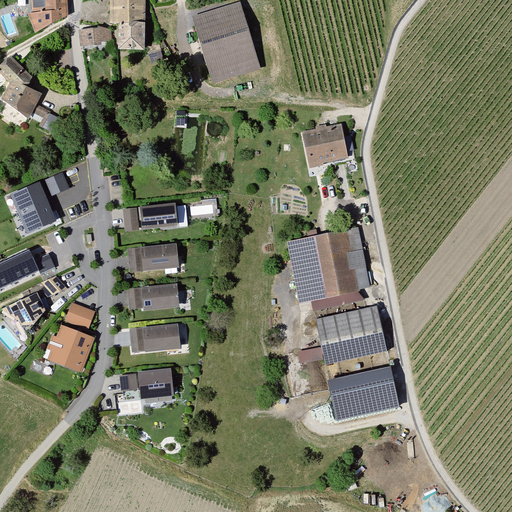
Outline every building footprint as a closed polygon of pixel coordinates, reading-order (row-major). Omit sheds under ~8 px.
[(30,0),(30,14),(24,16),(33,37),(68,17),(65,12),(65,0),(30,0)] [(98,28),(76,31),(79,49),(92,47),(108,48),(108,51),(142,52),(144,0),(107,0),(107,21),(98,21),(98,28)] [(238,4),(190,17),(197,45),(210,87),(260,71),(244,34),(238,4)] [(32,79),(7,57),(0,65),(0,77),(8,86),(0,99),(0,102),(12,112),(26,121),(40,95),(26,90),(32,79)] [(29,118),(47,126),(53,113),(35,105),(29,118)] [(340,125),(300,133),(302,153),(308,171),(348,162),(340,125)] [(58,173),(48,176),(54,193),(75,186),(71,174),(60,178),(58,173)] [(38,180),(5,194),(22,235),(55,222),(38,180)] [(4,200),(0,202),(0,214),(3,220),(12,214),(4,200)] [(173,205),(121,210),(122,232),(175,227),(173,205)] [(357,227),(283,243),(298,305),(371,289),(357,227)] [(178,245),(125,250),(127,274),(180,269),(178,245)] [(0,288),(38,272),(28,249),(0,260),(0,288)] [(40,274),(55,267),(49,253),(34,260),(40,274)] [(55,277),(37,286),(50,298),(67,290),(55,277)] [(177,283),(124,288),(126,311),(141,310),(141,314),(180,310),(177,283)] [(34,296),(0,309),(0,312),(13,322),(21,337),(42,312),(34,296)] [(95,312),(72,304),(65,313),(63,324),(87,333),(95,312)] [(376,305),(312,319),(319,348),(295,353),(298,365),(320,360),(322,368),(387,354),(376,305)] [(177,324),(128,330),(130,354),(140,353),(143,356),(180,351),(177,324)] [(93,339),(59,327),(55,339),(50,337),(45,349),(49,351),(44,363),(80,376),(93,339)] [(323,380),(332,422),(396,409),(387,367),(323,380)] [(117,378),(119,393),(136,391),(138,401),(173,397),(169,368),(135,372),(135,375),(117,378)]
